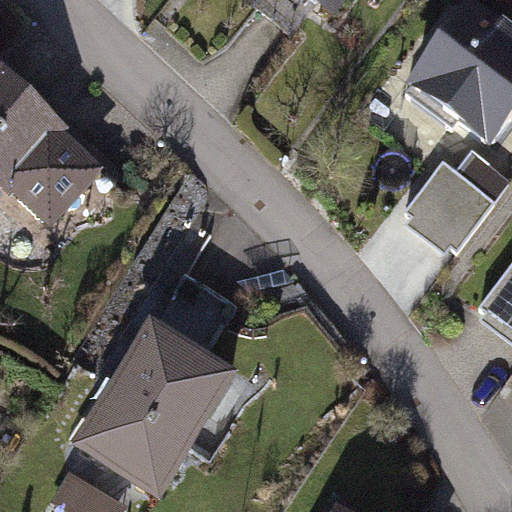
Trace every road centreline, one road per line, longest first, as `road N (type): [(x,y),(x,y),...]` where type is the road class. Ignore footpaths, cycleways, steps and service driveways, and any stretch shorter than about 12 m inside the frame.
road 1 (residential): [(56,0),(218,151),(417,379),(488,511)]
road 2 (unknown): [(187,121),(284,0)]
